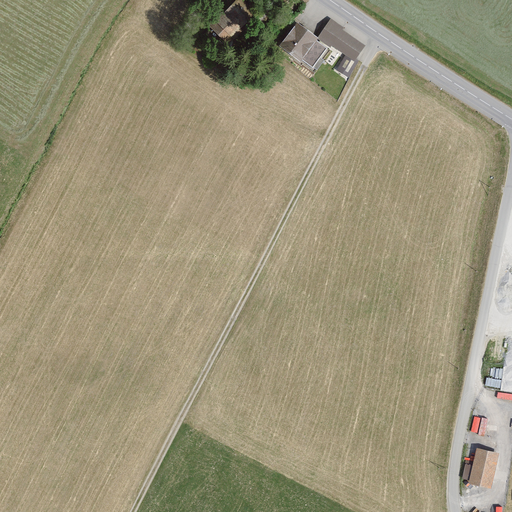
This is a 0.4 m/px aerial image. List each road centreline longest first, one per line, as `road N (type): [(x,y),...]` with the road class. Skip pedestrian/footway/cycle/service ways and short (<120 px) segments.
road 1 (track): [(382,35),(132,511)]
road 2 (unclassified): [(459,511),(455,473),(511,185)]
road 3 (tertiary): [(511,119),(330,0)]
